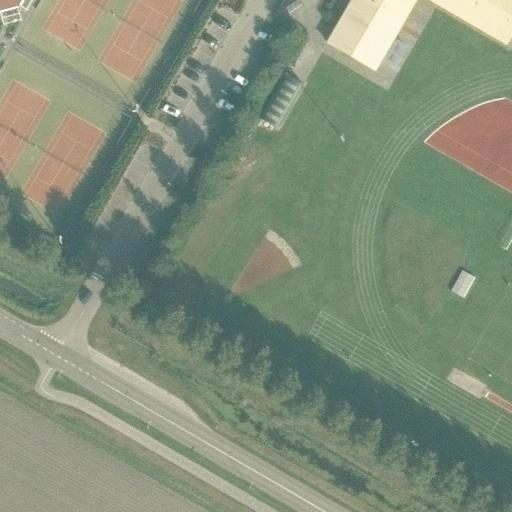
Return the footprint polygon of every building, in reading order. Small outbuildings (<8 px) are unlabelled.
[(0,0),(0,10),(18,6),(21,0),(0,0)] [(511,0),(352,0),(327,45),(376,74),(404,25),(398,22),(411,0),(422,0),(500,46),(511,25),(511,0)] [(296,81),(287,75),(279,90),(261,120),(278,130),(304,86),(296,81)] [(161,166),(168,147),(157,142),(150,161),(161,166)] [(118,249),(129,225),(115,218),(104,242),(118,249)] [(464,298),(476,279),(463,271),(452,291),(464,298)]
